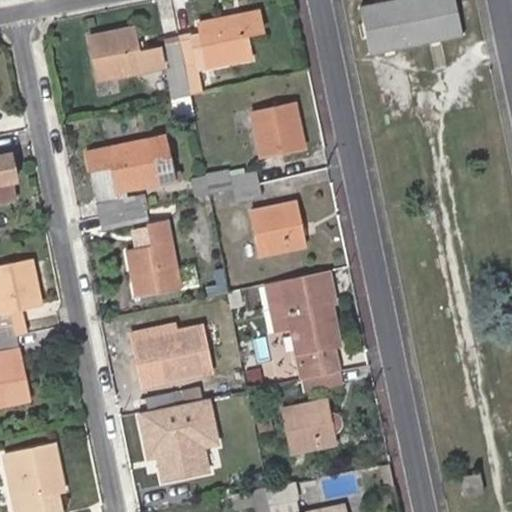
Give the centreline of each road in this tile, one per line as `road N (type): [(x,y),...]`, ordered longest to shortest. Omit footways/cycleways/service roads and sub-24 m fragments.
road 1 (residential): [(424,511),(320,0)]
road 2 (residential): [(125,511),(28,15)]
road 3 (track): [(502,511),(434,111)]
